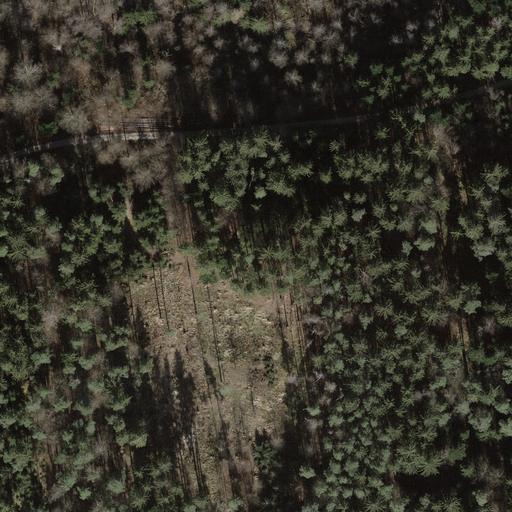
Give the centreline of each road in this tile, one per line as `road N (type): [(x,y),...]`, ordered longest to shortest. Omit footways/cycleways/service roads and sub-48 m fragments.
road 1 (track): [(511,83),(380,118),(102,139),(0,158)]
road 2 (track): [(302,511),(511,448)]
